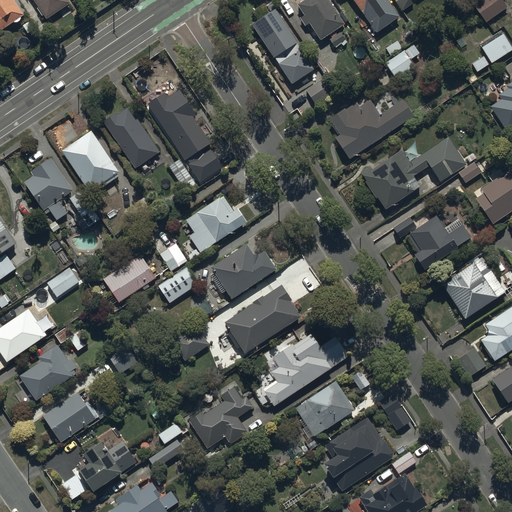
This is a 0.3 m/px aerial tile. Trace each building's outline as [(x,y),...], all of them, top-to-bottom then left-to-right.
[(0,0),(0,31),(24,16),(13,0),(0,0)] [(70,4),(67,0),(32,0),(46,20),(70,4)] [(305,0),(298,6),(305,16),(300,19),(305,27),(310,25),(321,42),(328,37),(335,47),(345,40),(341,33),(337,36),(334,32),(344,25),(328,0),(305,0)] [(336,0),(337,1),(337,0),(352,0),(377,34),(400,17),(388,0),(336,0)] [(394,0),(403,12),(413,4),(409,0),(394,0)] [(479,0),(473,4),(486,23),(508,8),(502,0),(479,0)] [(267,15),(252,25),(275,60),(298,44),(276,10),(267,15)] [(511,48),(501,31),(480,45),(492,64),(511,51),(511,48)] [(397,41),(385,49),(390,57),(402,49),(397,41)] [(405,51),(385,64),(396,80),(415,67),(410,61),(419,55),(413,47),(405,52),(405,51)] [(300,51),(279,66),(292,86),(314,71),(300,51)] [(483,56),(472,64),(477,72),(489,65),(483,56)] [(511,82),(506,86),(509,90),(499,97),(501,100),(490,108),(507,133),(511,129),(511,82)] [(185,161),(211,143),(193,116),(196,114),(180,90),(168,98),(164,92),(147,104),(185,161)] [(350,160),(414,118),(403,101),(381,116),(371,101),(360,108),(356,104),(330,121),(340,137),(336,140),(350,160)] [(160,153),(138,120),(136,122),(126,107),(103,123),(136,170),(160,153)] [(91,132),(61,152),(89,194),(101,185),(104,188),(120,178),(117,174),(120,173),(117,169),(122,166),(114,154),(108,158),(91,132)] [(441,183),(467,166),(448,138),(411,163),(403,151),(373,171),(371,167),(361,173),(386,212),(421,188),(414,177),(430,167),(441,183)] [(188,165),(200,182),(223,167),(211,150),(188,165)] [(179,159),(169,165),(186,192),(197,185),(179,159)] [(33,178),(24,184),(46,216),(50,213),(57,222),(68,214),(60,201),(73,192),(52,160),(31,174),(33,178)] [(474,163),(459,174),(465,184),(469,181),(473,187),(477,184),(473,179),(482,174),(474,163)] [(511,170),(493,184),(491,181),(482,187),(483,189),(481,190),(484,195),(476,200),(493,226),(511,212),(511,170)] [(100,220),(81,192),(69,200),(70,201),(64,205),(83,232),(100,220)] [(144,198),(124,212),(136,230),(157,216),(144,198)] [(195,234),(189,237),(201,255),(247,223),(238,210),(234,212),(224,198),(221,200),(220,198),(186,221),(195,234)] [(410,218),(394,229),(400,239),(417,228),(410,218)] [(425,271),(458,249),(458,248),(472,239),(463,226),(449,235),(438,218),(411,235),(421,251),(415,256),(425,271)] [(0,219),(0,280),(0,281),(16,270),(4,252),(16,243),(0,219)] [(176,244),(159,255),(171,273),(188,261),(176,244)] [(247,245),(211,269),(213,272),(209,275),(222,294),(227,291),(233,300),(277,271),(264,252),(255,258),(247,245)] [(103,279),(119,304),(156,279),(140,255),(103,279)] [(443,286),(466,320),(506,293),(483,259),(443,286)] [(198,286),(186,268),(158,287),(170,304),(198,286)] [(25,297),(35,313),(58,298),(48,282),(25,297)] [(282,287),(225,324),(230,331),(227,333),(238,350),(241,348),(245,355),(302,318),(282,287)] [(511,307),(511,308),(485,326),(488,331),(488,337),(480,342),(495,363),(511,351),(511,305),(511,306),(511,307)] [(47,337),(34,319),(32,320),(27,312),(0,330),(0,352),(8,364),(47,337)] [(185,362),(210,345),(196,325),(171,342),(185,362)] [(61,345),(70,339),(79,352),(89,344),(79,331),(74,335),(68,326),(55,335),(61,345)] [(278,355),(267,363),(273,372),(271,374),(276,381),(263,390),(275,408),(349,357),(335,338),(320,349),(310,334),(290,348),(288,345),(277,353),(278,355)] [(38,359),(41,363),(20,377),(37,402),(77,374),(74,370),(76,368),(70,359),(68,361),(57,346),(38,359)] [(128,347),(110,359),(120,373),(137,362),(128,347)] [(475,349),(461,358),(473,378),(488,369),(475,349)] [(511,367),(492,381),(508,404),(511,401),(511,367)] [(300,415),(315,437),(355,411),(336,382),(296,409),(300,415)] [(238,419),(253,408),(246,397),(242,400),(234,388),(221,397),(224,402),(204,416),(202,412),(189,421),(208,449),(225,437),(231,446),(248,433),(238,419)] [(43,417),(61,442),(99,417),(89,402),(85,404),(78,393),(43,417)] [(412,422),(393,396),(379,406),(397,432),(412,422)] [(343,493),(392,459),(393,459),(393,458),(393,457),(393,456),(393,455),(393,454),(384,440),(383,441),(367,418),(324,447),(333,460),(324,466),(343,493)] [(174,424),(158,436),(165,446),(182,434),(174,424)] [(161,467),(184,449),(176,440),(154,458),(161,467)] [(138,463),(122,441),(107,452),(101,444),(83,456),(86,460),(75,467),(94,494),(138,463)] [(391,463),(399,474),(417,462),(410,451),(391,463)] [(365,508),(367,511),(418,511),(428,506),(417,489),(416,490),(405,474),(373,495),(371,492),(360,499),(366,507),(365,508)] [(202,494),(214,511),(224,511),(235,504),(220,482),(202,494)] [(119,506),(110,511),(167,511),(179,503),(171,492),(161,498),(152,484),(141,491),(138,486),(116,501),(119,506)]
